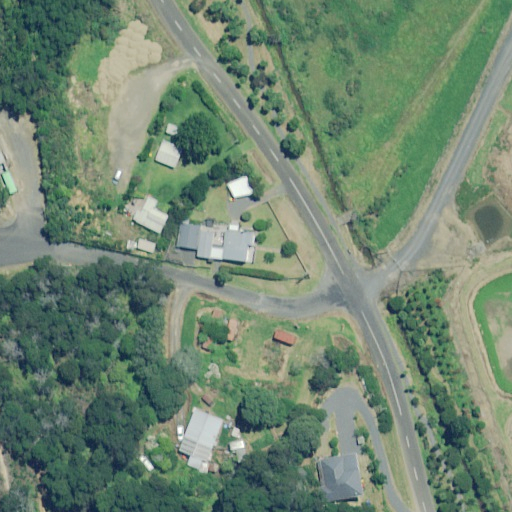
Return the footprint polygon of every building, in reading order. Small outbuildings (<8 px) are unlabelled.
[(187,131),(170,125),(167,133),(184,139),(187,131)] [(184,149),(164,140),(156,160),(177,168),(184,149)] [(158,201),(149,197),(142,212),(137,210),(133,220),(161,233),(169,216),(154,209),(158,201)] [(198,249),(200,232),(201,227),(181,224),(179,247),(198,249)] [(222,249),(221,259),(247,263),(250,246),(254,246),(255,235),(227,231),(225,249),(222,249)] [(221,259),(222,249),(213,247),(215,233),(200,232),(198,249),(197,256),(221,259)] [(224,421),(196,410),(180,451),(192,456),(188,465),(214,475),(219,465),(208,461),(224,421)] [(249,462),(246,440),(229,442),(232,464),(249,462)] [(365,496),(358,454),(323,459),(329,502),(365,496)]
